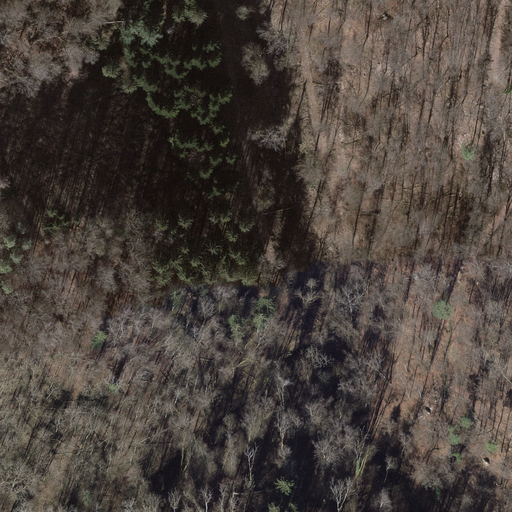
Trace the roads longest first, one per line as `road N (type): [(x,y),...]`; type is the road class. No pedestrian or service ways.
road 1 (track): [(101,0),(280,324),(289,320),(287,306),(217,0)]
road 2 (track): [(43,502),(88,354),(86,310),(0,136)]
road 3 (track): [(455,511),(393,436),(364,367),(334,190)]
road 4 (track): [(511,198),(460,273),(447,377),(457,443),(486,511)]
road 5 (track): [(334,190),(289,0)]
road 6 (track): [(352,0),(334,190)]
road 7 (track): [(503,0),(491,80),(511,162)]
